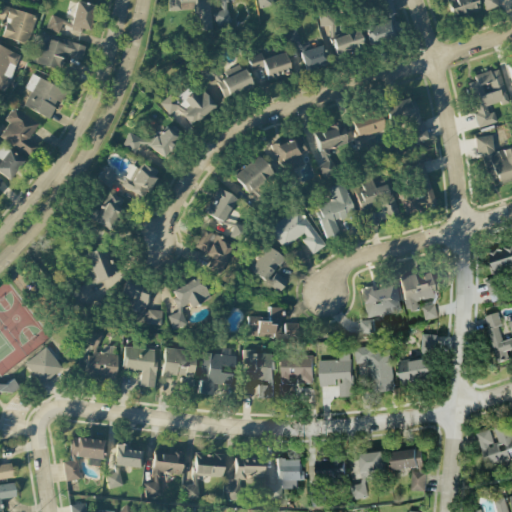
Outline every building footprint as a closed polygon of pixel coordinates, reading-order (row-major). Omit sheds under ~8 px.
[(166,0),(167,11),(180,11),(179,2),(196,2),(196,0),(166,0)] [(228,24),(226,0),(218,0),(220,12),(214,12),(215,26),(228,24)] [(257,0),(258,8),(273,5),(272,0),(257,0)] [(381,0),(385,15),(393,14),(390,0),(381,0)] [(446,0),(451,19),(479,12),(476,0),(446,0)] [(480,0),(483,11),(498,7),(496,0),(480,0)] [(210,31),(209,1),(194,2),(195,31),(210,31)] [(81,29),(90,30),(93,5),(74,2),(70,35),(80,36),(81,29)] [(36,15),(0,5),(0,19),(0,20),(0,25),(4,26),(1,38),(28,45),(36,15)] [(45,29),(58,34),(62,25),(68,27),(70,23),(51,15),(45,29)] [(397,38),(389,19),(364,30),(372,49),(397,38)] [(359,31),(332,38),(337,58),(364,51),(359,31)] [(81,60),(84,46),(42,38),(37,65),(61,70),(63,57),(81,60)] [(299,53),(306,72),(327,65),(319,45),(299,53)] [(224,72),(226,77),(218,80),(215,72),(211,74),(222,100),(251,87),(241,64),(224,72)] [(496,123),(492,108),(499,106),(508,103),(498,70),(465,79),(478,128),(496,123)] [(48,120),(57,101),(60,103),(66,92),(32,74),(24,89),(30,92),(22,106),(48,120)] [(159,103),(168,115),(177,109),(191,126),(216,106),(202,89),(193,95),(188,89),(173,100),(170,95),(159,103)] [(427,139),(413,97),(384,106),(391,127),(402,124),(409,145),(427,139)] [(15,111),(0,128),(0,133),(29,160),(39,150),(27,139),(35,129),(15,111)] [(351,118),(355,137),(383,131),(379,112),(351,118)] [(347,144),(341,123),(313,132),(323,163),(318,165),(323,179),(336,175),(328,150),(347,144)] [(162,158),(179,138),(165,126),(148,146),(162,158)] [(122,145),(135,152),(140,142),(147,146),(149,142),(128,132),(122,145)] [(308,153),(301,135),(271,147),(279,167),(287,164),(290,171),(302,166),(298,157),(308,153)] [(477,138),(484,186),(511,181),(511,148),(493,151),(491,136),(477,138)] [(273,173),(258,156),(234,177),(249,194),(273,173)] [(145,198),(157,174),(132,161),(123,177),(103,167),(97,180),(109,186),(112,181),(145,198)] [(407,214),(435,204),(423,167),(408,172),(413,188),(400,192),(407,214)] [(397,216),(387,184),(374,188),(371,179),(352,184),(360,211),(380,205),(385,220),(397,216)] [(354,215),(343,183),(327,188),(331,200),(314,206),(326,239),(339,234),(335,221),(354,215)] [(238,200),(220,188),(203,214),(236,236),(239,231),(224,221),(238,200)] [(108,230),(125,202),(108,191),(91,220),(108,230)] [(324,246),(298,208),(268,228),(282,249),(300,237),(312,255),(324,246)] [(192,252),(222,266),(233,244),(203,230),(192,252)] [(283,258),(266,246),(248,271),(278,293),(286,282),(273,273),(283,258)] [(511,268),(511,247),(489,252),(492,272),(511,268)] [(104,260),(98,262),(93,251),(82,255),(95,285),(100,283),(103,290),(122,282),(117,270),(110,273),(104,260)] [(405,311),(418,309),(417,300),(434,297),(430,273),(399,277),(405,311)] [(490,301),(507,297),(502,277),(485,282),(490,301)] [(88,287),(94,284),(91,278),(73,287),(85,310),(97,304),(88,287)] [(170,290),(179,312),(167,316),(172,330),(186,325),(180,310),(208,300),(200,278),(170,290)] [(120,307),(138,310),(136,323),(145,324),(150,285),(124,282),(120,307)] [(365,316),(399,312),(396,285),(371,288),(371,287),(362,288),(365,316)] [(437,317),(434,304),(421,307),(424,320),(437,317)] [(247,317),(246,337),(279,338),(280,308),(268,308),(268,317),(247,317)] [(160,325),(161,311),(147,310),(146,324),(160,325)] [(482,316),(497,362),(507,359),(504,351),(511,349),(511,352),(511,320),(503,323),(499,311),(482,316)] [(374,332),(372,318),(359,320),(361,334),(374,332)] [(297,324),(283,324),(283,335),(297,335),(297,324)] [(100,336),(88,330),(83,342),(95,347),(100,336)] [(436,334),(421,334),(420,352),(436,353),(436,334)] [(353,348),(355,364),(368,362),(371,393),(394,390),(389,344),(353,348)] [(24,362),(39,385),(61,371),(47,348),(24,362)] [(122,370),(140,371),(139,387),(152,388),(155,350),(123,348),(122,370)] [(195,352),(164,348),(160,374),(191,379),(195,352)] [(272,398),(272,352),(242,352),(242,386),(257,386),(257,398),(272,398)] [(115,378),(116,354),(94,353),(93,356),(83,355),(82,377),(115,378)] [(318,386),(338,385),(338,397),(352,396),(350,354),(338,354),(339,360),(318,360),(318,386)] [(312,355),(280,355),(279,399),(289,399),(289,383),(311,384),(312,355)] [(399,383),(433,381),(431,359),(398,360),(399,383)] [(477,432),(485,465),(511,458),(511,439),(508,423),(490,427),(491,429),(477,432)] [(69,457),(87,457),(87,466),(102,466),(103,440),(70,438),(69,457)] [(140,467),(141,451),(126,451),(126,445),(114,445),(113,466),(140,467)] [(390,451),(391,470),(417,467),(418,473),(423,473),(420,449),(390,451)] [(143,495),(157,497),(160,473),(180,475),(182,454),(154,451),(150,483),(144,483),(143,495)] [(383,470),(382,452),(359,453),(359,471),(383,470)] [(221,477),(223,455),(193,453),(192,485),(183,485),(182,499),(196,500),(198,476),(221,477)] [(345,481),(344,457),(315,458),(315,482),(345,481)] [(301,459),(275,459),(275,484),(266,484),(267,499),(281,499),(281,489),(296,488),(296,480),(301,480),(301,459)] [(233,485),(225,485),(225,500),(238,501),(238,480),(262,480),(262,461),(234,461),(233,485)] [(78,462),(63,462),(64,481),(79,480),(78,462)] [(410,490),(424,491),(425,473),(411,472),(410,490)] [(104,475),(106,488),(121,486),(119,473),(104,475)] [(366,496),(363,482),(349,486),(352,500),(366,496)] [(507,511),(503,498),(492,500),(495,511),(480,511),(480,509),(469,511),(507,511)]
